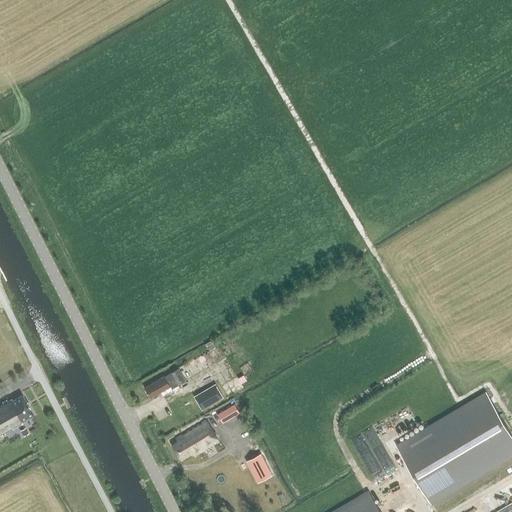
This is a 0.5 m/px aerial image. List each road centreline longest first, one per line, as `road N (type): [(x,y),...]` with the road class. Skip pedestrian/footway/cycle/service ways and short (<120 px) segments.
road 1 (secondary): [(173,511),(0,170)]
road 2 (unclassified): [(111,511),(0,294)]
